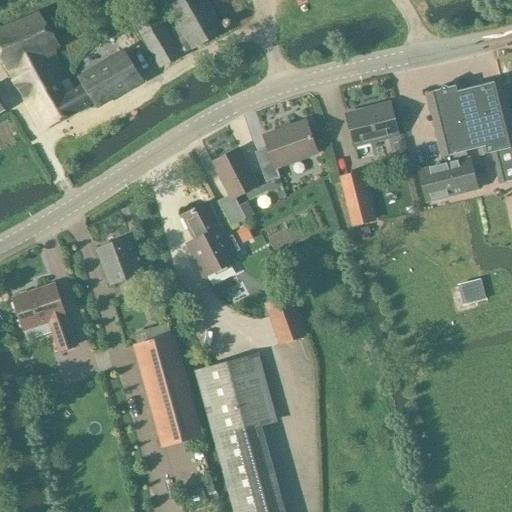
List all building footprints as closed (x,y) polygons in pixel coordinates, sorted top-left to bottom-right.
[(160,68),(224,31),(206,0),(180,0),(168,8),(179,26),(168,32),(149,0),(148,0),(128,12),(160,68)] [(0,57),(42,131),(53,125),(36,95),(56,84),(67,78),(52,50),(60,47),(40,12),(0,29),(0,57)] [(73,91),(67,78),(56,84),(73,114),(94,102),(97,108),(142,83),(124,52),(79,77),(83,85),(73,91)] [(444,163),(420,169),(428,200),(476,189),(468,158),(467,158),(465,151),(478,148),(480,155),(493,152),(501,183),(511,180),(511,128),(500,80),(463,89),(462,83),(425,92),(441,157),(442,156),(444,163)] [(73,114),(56,84),(36,95),(53,125),(73,114)] [(354,146),(398,135),(390,103),(346,114),(354,146)] [(276,167),(315,153),(305,123),(264,137),(268,148),(255,153),(266,182),(279,177),(276,167)] [(404,141),(393,143),(398,162),(409,159),(404,141)] [(239,149),(213,163),(229,196),(218,202),(231,228),(246,220),(234,196),(256,185),(239,149)] [(361,171),(339,177),(352,228),(374,222),(361,171)] [(182,216),(195,240),(187,244),(204,276),(237,259),(233,252),(238,249),(232,236),(227,239),(208,203),(182,216)] [(251,235),(247,226),(237,231),(241,239),(251,235)] [(98,249),(112,285),(143,273),(129,237),(98,249)] [(60,351),(76,345),(68,321),(67,321),(65,315),(66,315),(55,285),(28,294),(27,292),(17,295),(18,298),(14,299),(24,329),(50,320),(52,326),(60,351)] [(290,297),(267,305),(280,343),(303,335),(290,297)] [(164,442),(199,433),(172,336),(137,346),(164,442)] [(233,511),(283,511),(260,423),(275,419),(258,356),(196,373),(233,511)]
